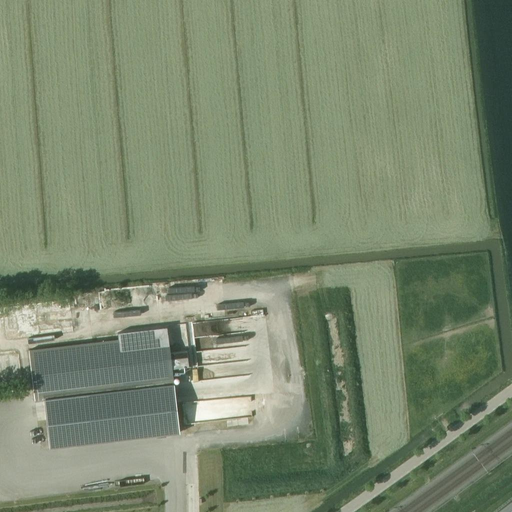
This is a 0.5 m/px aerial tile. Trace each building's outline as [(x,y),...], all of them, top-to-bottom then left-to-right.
[(9,338),(78,332),(75,307),(0,314),(0,329),(8,328),(9,338)] [(34,400),(44,399),(174,384),(172,369),(178,368),(179,371),(186,370),(186,367),(189,367),(187,351),(170,353),(167,327),(118,333),(119,340),(29,351),(34,400)] [(180,432),(174,384),(44,399),(50,448),(180,432)] [(185,405),(184,420),(197,421),(197,405),(185,405)] [(243,457),(209,462),(212,479),(246,475),(243,457)]
